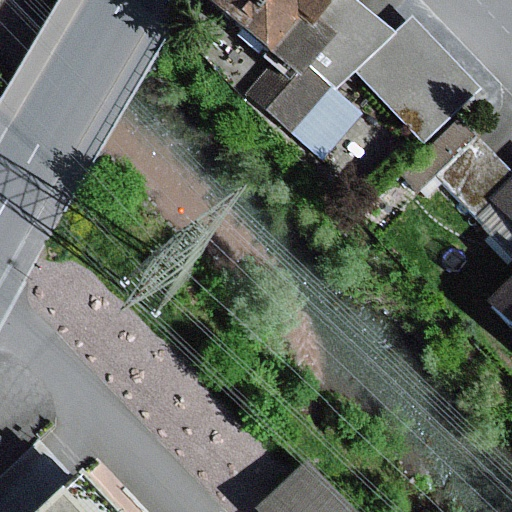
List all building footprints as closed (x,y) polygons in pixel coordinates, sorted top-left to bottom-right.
[(212,0),(271,48),(263,58),(270,65),(246,95),(323,160),(363,115),(337,90),(356,71),(397,32),(359,0),(212,0)] [(412,16),(397,32),(356,71),(423,144),(481,88),(412,16)] [(490,199),(511,178),(511,170),(462,118),(418,158),(473,216),(490,199)] [(511,178),(490,199),(511,219),(511,178)] [(511,277),(487,302),(511,326),(511,277)] [(123,511),(74,459),(16,511),(123,511)] [(347,511),(301,466),(259,509),(261,511),(347,511)]
